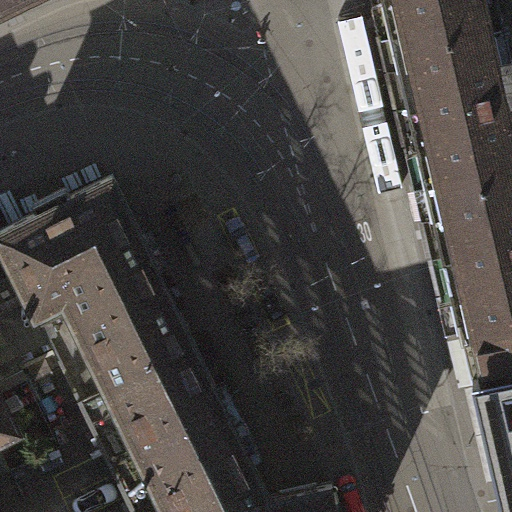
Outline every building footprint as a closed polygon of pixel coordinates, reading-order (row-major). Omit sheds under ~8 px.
[(384,0),(462,335),(511,323),(511,94),(490,0),(384,0)] [(49,347),(73,398),(188,343),(171,308),(105,171),(61,192),(56,182),(40,190),(23,198),(28,207),(0,220),(0,334),(14,364),(49,347)] [(511,511),(511,323),(462,335),(503,511),(511,511)] [(0,428),(7,425),(0,410),(0,371),(14,364),(0,334),(0,428)] [(222,511),(261,493),(188,343),(73,398),(128,511),(222,511)] [(331,511),(324,476),(261,493),(222,511),(331,511)]
